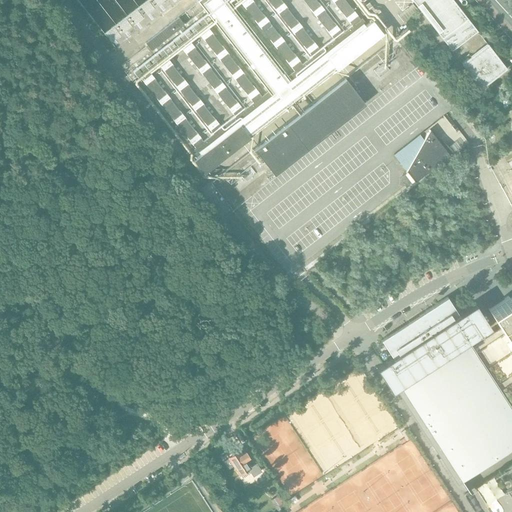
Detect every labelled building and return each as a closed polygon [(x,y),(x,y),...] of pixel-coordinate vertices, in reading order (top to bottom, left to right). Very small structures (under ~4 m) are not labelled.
[(228,0),(198,0),(197,1),(268,91),(261,97),(260,95),(253,86),(253,87),(244,76),(245,75),(238,66),(237,67),(229,56),(222,47),(213,36),(214,36),(207,27),(206,27),(198,33),(199,33),(198,34),(205,43),(205,42),(214,53),(220,62),(221,62),(229,73),(236,82),(245,93),(244,93),(251,102),(252,102),(253,103),(243,111),(242,109),(235,100),(235,101),(226,90),(227,89),(220,80),(219,81),(211,70),(211,69),(204,61),(195,50),(196,50),(189,41),(188,41),(180,47),(181,47),(180,48),(187,56),(188,56),(196,67),(203,76),(212,87),(211,87),(218,96),(227,107),(233,116),(234,115),(235,117),(221,128),(220,127),(220,126),(213,117),(213,118),(204,107),(205,106),(198,98),(197,98),(189,87),(182,78),(173,67),(174,67),(167,58),(166,58),(158,64),(159,64),(158,65),(165,74),(166,73),(174,84),(174,85),(180,93),(181,93),(190,104),(189,104),(196,113),(205,124),(204,124),(211,133),(212,133),(213,134),(203,142),(202,141),(202,140),(195,131),(195,132),(186,121),(187,120),(180,112),(179,112),(171,101),(164,92),(155,81),(156,81),(149,72),(148,72),(140,78),(141,78),(140,79),(147,88),(148,87),(156,98),(156,99),(163,107),(172,118),(171,118),(178,127),(179,127),(187,138),(193,147),(194,147),(200,155),(193,160),(203,173),(382,34),(381,32),(372,21),(365,26),(358,18),(359,18),(352,9),(352,10),(344,0),(330,0),(335,5),(344,16),(343,16),(350,25),(351,24),(352,26),(342,34),(341,32),(334,23),(325,13),(326,12),(319,3),(318,4),(315,0),(302,0),(310,10),(317,19),(326,30),(325,30),(332,39),(333,38),(334,40),(320,51),(318,49),(319,49),(312,40),(312,41),(303,30),(303,29),(297,20),(296,21),(288,10),(281,1),(279,0),(267,0),(273,7),(272,8),(279,16),(280,16),(288,27),(295,36),(304,47),(303,47),(310,56),(311,56),(312,57),(302,65),(301,63),(294,54),(294,55),(285,44),(286,43),(279,35),(278,35),(270,24),(263,15),(254,4),(255,4),(251,0),(240,0),(239,1),(240,1),(239,2),(246,11),(246,10),(255,21),(255,22),(261,30),(262,30),(270,41),(277,50),(286,61),(285,61),(292,70),(293,70),(294,71),(287,76),(228,0)] [(411,0),(451,51),(477,31),(452,0),(411,0)] [(151,51),(184,25),(178,18),(145,44),(151,51)] [(507,69),(491,50),(487,44),(461,64),(481,89),(507,69)] [(365,104),(344,78),(253,149),(255,151),(272,173),(274,175),(365,104)] [(414,182),(449,155),(429,130),(423,140),(419,135),(394,156),(406,171),(414,182)] [(509,323),(511,320),(511,294),(502,301),(497,304),(488,310),(500,329),(509,323)] [(385,363),(375,369),(391,392),(400,386),(467,342),(490,328),(475,304),(458,315),(447,298),(419,316),(414,319),(409,322),(381,341),(387,350),(392,358),(386,361),(385,363)] [(511,320),(509,323),(500,329),(471,348),(511,411),(511,320)] [(467,342),(400,386),(440,448),(439,448),(442,452),(440,453),(448,465),(450,464),(459,478),(458,478),(458,479),(459,478),(511,444),(511,411),(481,364),(471,348),(467,342)] [(228,458),(224,461),(229,469),(234,466),(242,479),(250,474),(253,477),(261,472),(255,462),(255,463),(245,448),(239,451),(238,450),(233,454),(233,452),(228,455),(229,456),(228,457),(228,458)] [(275,492),(268,482),(263,485),(270,495),(275,492)] [(283,507),(277,497),(271,501),(277,511),(283,507)]
